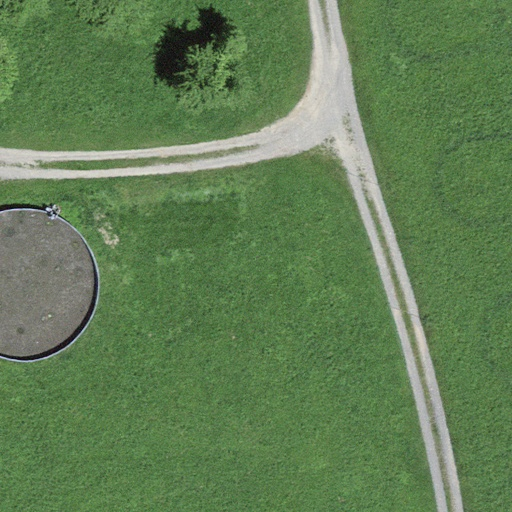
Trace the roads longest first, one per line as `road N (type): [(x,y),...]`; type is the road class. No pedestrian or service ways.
road 1 (track): [(454,511),(436,392),(322,0)]
road 2 (track): [(0,169),(143,171),(265,154),(317,127),(345,80)]
